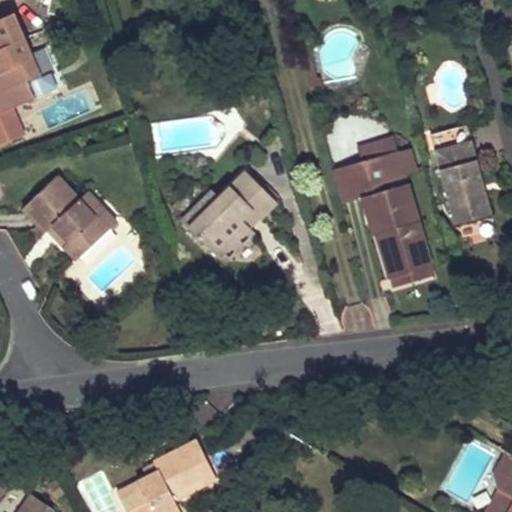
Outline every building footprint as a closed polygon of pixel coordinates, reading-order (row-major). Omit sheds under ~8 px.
[(15,15),(0,21),(0,94),(7,112),(54,92),(46,75),(41,77),(15,15)] [(316,78),(309,55),(300,58),(306,80),(316,78)] [(323,92),(318,77),(316,78),(306,80),(310,96),(323,92)] [(467,132),(430,142),(434,158),(471,149),(467,132)] [(358,148),(362,163),(398,152),(394,138),(358,148)] [(431,265),(408,184),(405,175),(416,172),(409,149),(398,152),(362,163),(371,195),(362,197),(373,236),(376,235),(382,233),(385,246),(380,248),(389,279),(431,265)] [(491,223),(471,149),(434,158),(455,232),(476,227),(491,223)] [(371,195),(362,163),(331,171),(336,188),(340,204),(362,197),(371,195)] [(219,198),(189,228),(216,255),(247,227),(240,220),(251,210),(259,217),(275,202),(246,172),(219,198)] [(58,179),(25,210),(46,234),(49,231),(53,227),(62,235),(57,239),(68,251),(78,261),(117,224),(104,210),(95,218),(79,201),(58,179)] [(212,191),(182,220),(189,228),(219,198),(212,191)] [(88,194),(79,201),(95,218),(104,210),(88,194)] [(53,227),(49,231),(57,239),(62,235),(53,227)] [(247,227),(216,255),(223,263),(237,248),(252,233),(247,227)] [(385,246),(382,233),(376,235),(380,248),(385,246)] [(431,265),(389,279),(390,286),(412,279),(434,273),(431,265)] [(149,478),(118,493),(127,509),(135,505),(138,511),(176,511),(180,510),(175,501),(217,480),(195,440),(178,450),(155,463),(156,466),(159,472),(149,478)] [(511,511),(511,454),(509,453),(506,458),(511,461),(511,467),(505,480),(511,483),(511,511),(493,511),(490,510),(489,511),(511,511)] [(496,476),(502,504),(490,510),(493,511),(511,511),(511,483),(505,480),(511,467),(511,461),(506,458),(496,476)] [(156,466),(146,471),(149,478),(159,472),(156,466)] [(259,483),(247,494),(259,508),(272,497),(259,483)] [(24,508),(21,511),(50,511),(52,510),(32,497),(24,508)]
